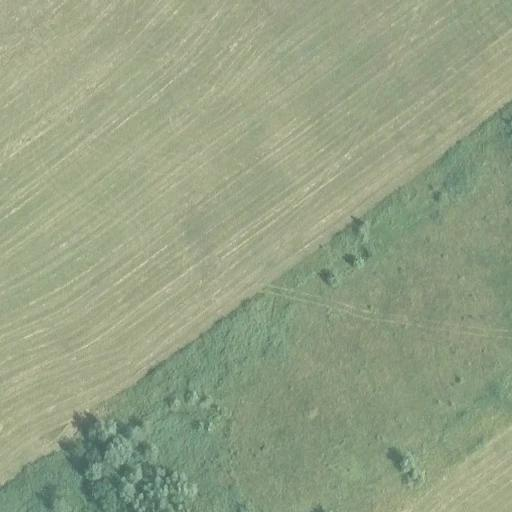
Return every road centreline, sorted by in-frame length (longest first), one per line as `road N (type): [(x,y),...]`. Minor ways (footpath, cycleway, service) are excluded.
road 1 (track): [(449,511),(342,211),(373,186),(290,0)]
road 2 (track): [(511,96),(373,186)]
